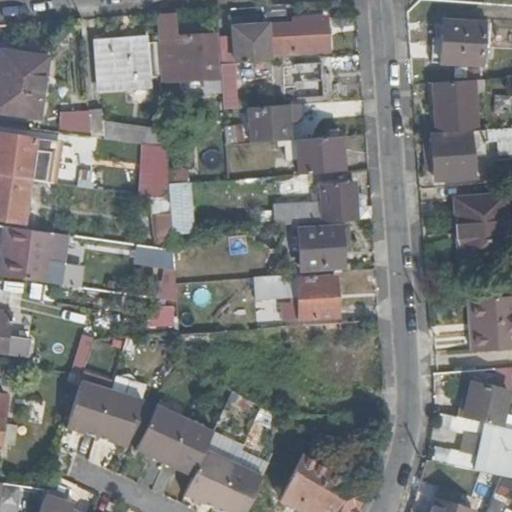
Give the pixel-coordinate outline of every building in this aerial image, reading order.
[(170,38),(169,13),(154,14),(159,74),(216,71),(213,36),(170,38)] [(234,65),(270,62),(269,53),(294,51),(294,53),(325,51),(323,20),(292,22),(292,24),(232,28),(233,39),(234,65)] [(482,24),(440,21),(439,38),(430,38),(428,63),(479,67),(482,24)] [(217,41),(219,66),(233,65),(234,65),(233,39),(217,41)] [(144,40),(94,42),(97,89),(147,86),(144,40)] [(44,59),(6,55),(3,74),(0,74),(0,111),(35,117),(44,59)] [(320,64),(292,66),(292,77),(284,77),(284,90),(293,90),(294,101),(322,98),(320,64)] [(219,66),(222,110),(236,109),(233,65),(219,66)] [(479,82),(430,84),(434,134),(468,132),(476,131),(473,95),(480,95),(479,82)] [(288,124),(287,105),(248,108),(249,143),(286,140),(285,124),(288,124)] [(318,132),(312,106),(293,111),(298,136),(318,132)] [(142,145),(164,148),(163,130),(99,121),(99,109),(85,110),(87,138),(142,145)] [(226,143),(244,140),(242,124),(224,127),(226,143)] [(511,140),(511,129),(482,131),(476,131),(468,132),(468,137),(430,139),(432,176),(471,173),(470,157),(485,156),(484,142),(511,140)] [(0,176),(28,180),(30,168),(38,169),(39,162),(30,161),(33,140),(0,134),(0,176)] [(295,175),(341,172),(338,137),(293,140),(295,175)] [(30,168),(28,180),(48,183),(54,142),(33,140),(30,161),(39,162),(38,169),(30,168)] [(135,195),(168,199),(167,185),(164,148),(142,145),(135,195)] [(484,167),(484,183),(511,181),(510,165),(484,167)] [(7,227),(7,229),(50,235),(51,233),(24,230),(25,223),(22,223),(28,180),(0,176),(0,220),(10,222),(9,228),(7,227)] [(333,223),(355,221),(353,184),(318,186),(319,195),(311,195),(311,207),(314,207),(315,212),(297,214),(297,226),(320,224),(320,221),(333,220),(333,223)] [(459,233),(460,240),(505,237),(501,195),(453,198),(456,233),(459,233)] [(160,250),(171,251),(170,235),(169,214),(150,215),(152,248),(160,250)] [(0,228),(7,229),(7,227),(9,228),(10,222),(0,220),(0,228)] [(340,266),(339,252),(337,229),(337,228),(297,230),(299,270),(340,266)] [(7,229),(0,273),(0,277),(23,281),(44,284),(50,235),(7,229)] [(337,229),(339,252),(346,252),(344,229),(337,229)] [(244,234),(226,236),(228,254),(246,252),(244,234)] [(505,237),(460,240),(462,262),(506,259),(505,237)] [(158,267),(160,250),(152,248),(135,247),(133,264),(158,267)] [(66,262),(61,278),(76,283),(81,267),(66,262)] [(326,274),(250,279),(252,298),(289,296),(290,301),(280,302),(282,321),(336,317),(333,279),(326,279),(326,274)] [(472,330),(467,330),(469,351),(511,348),(511,296),(470,299),(472,330)] [(171,307),(147,308),(148,328),(172,327),(171,307)] [(7,338),(11,314),(0,312),(0,352),(26,356),(29,342),(7,338)] [(360,328),(359,321),(337,323),(337,330),(330,330),(332,356),(323,357),(324,370),(305,371),(306,390),(315,396),(362,393),(360,370),(364,370),(361,328),(360,328)] [(337,323),(301,326),(305,371),(324,370),(323,357),(332,356),(330,330),(337,330),(337,323)] [(286,327),(253,329),(254,340),(286,337),(286,327)] [(253,329),(220,332),(221,346),(221,351),(255,348),(254,340),(253,329)] [(178,335),(180,363),(189,369),(188,349),(221,346),(220,332),(178,335)] [(72,364),(83,367),(92,337),(81,334),(72,364)] [(64,428),(92,437),(107,389),(79,380),(64,428)] [(464,421),(497,428),(505,392),(467,384),(463,401),(467,402),(464,421)] [(107,389),(92,437),(125,447),(139,400),(107,389)] [(459,400),(455,419),(464,421),(467,402),(463,401),(459,400)] [(134,451),(163,464),(182,423),(152,410),(134,451)] [(455,419),(437,416),(435,428),(481,438),(476,453),(431,450),(429,463),(472,472),(473,468),(511,479),(511,431),(497,428),(464,421),(455,419)] [(182,423),(163,464),(190,476),(203,448),(209,434),(182,423)] [(182,493),(213,506),(234,462),(203,448),(190,476),(182,493)] [(353,511),(362,493),(300,456),(294,467),(285,461),(279,472),(289,478),(285,487),(274,480),(266,493),(269,494),(278,500),(271,511),(281,511),(285,505),(297,511),(353,511)] [(213,506),(225,511),(243,511),(261,474),(234,462),(213,506)] [(433,501),(455,509),(458,499),(437,491),(433,501)] [(68,511),(71,502),(43,494),(37,511),(68,511)] [(259,511),(271,511),(278,500),(269,494),(259,511)] [(461,511),(455,509),(433,501),(429,511),(461,511)]
